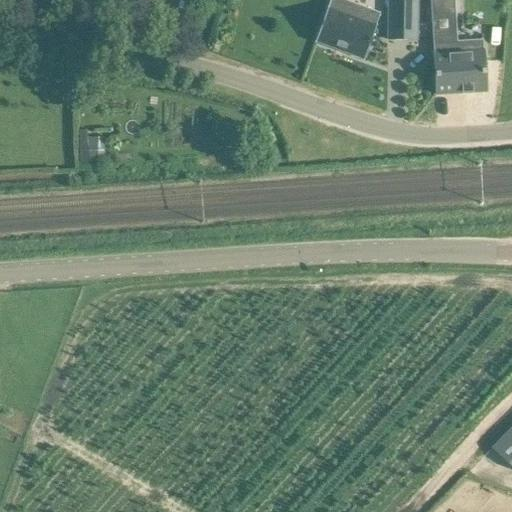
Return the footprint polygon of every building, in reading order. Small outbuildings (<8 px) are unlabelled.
[(369,10),(341,0),(330,0),(315,42),(364,61),(376,27),(365,23),(369,10)] [(416,41),(416,0),(388,0),(388,41),(416,41)] [(454,0),(429,0),(431,19),(455,18),(454,0)] [(486,92),(482,40),(481,40),(481,42),(449,44),(449,32),(432,33),(436,95),(486,92)] [(78,163),(101,162),(100,138),(78,138),(78,163)]
